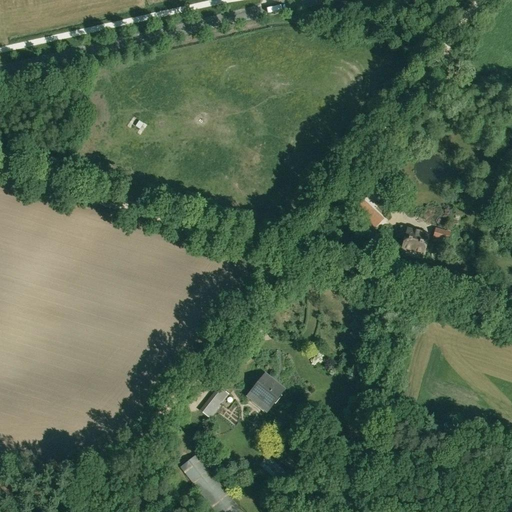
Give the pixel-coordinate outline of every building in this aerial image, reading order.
[(383,219),(364,202),(357,210),(375,227),(383,219)] [(423,254),(428,236),(398,227),(397,232),(401,233),(400,237),(405,239),(402,248),(423,254)] [(433,239),(445,241),(445,240),(448,231),(436,228),(433,239)] [(266,375),(263,379),(262,379),(261,381),(259,380),(254,387),(255,388),(248,397),(266,412),(273,402),(275,403),(280,396),(279,395),(280,393),(283,389),(266,375)] [(219,387),(212,396),(212,395),(208,400),(218,408),(222,403),(223,404),(230,396),(219,387)] [(197,455),(181,468),(214,511),(238,511),(240,511),(197,455)]
